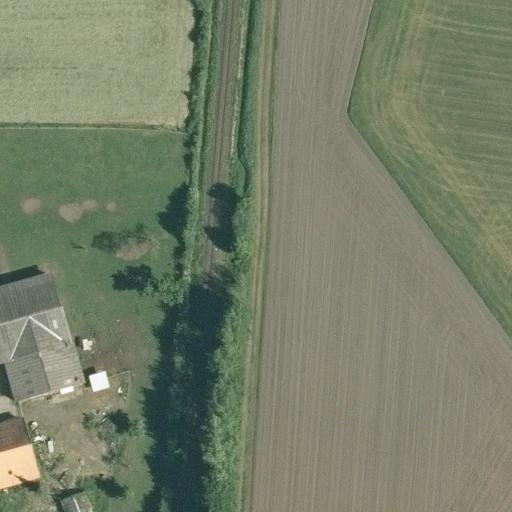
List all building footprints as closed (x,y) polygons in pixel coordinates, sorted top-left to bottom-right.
[(0,364),(7,362),(71,344),(53,277),(0,291),(0,364)] [(71,344),(7,362),(19,404),(83,385),(71,344)] [(14,423),(0,427),(0,430),(15,485),(30,480),(14,423)] [(0,430),(0,488),(15,485),(0,430)] [(67,511),(94,511),(91,494),(65,500),(67,511)]
